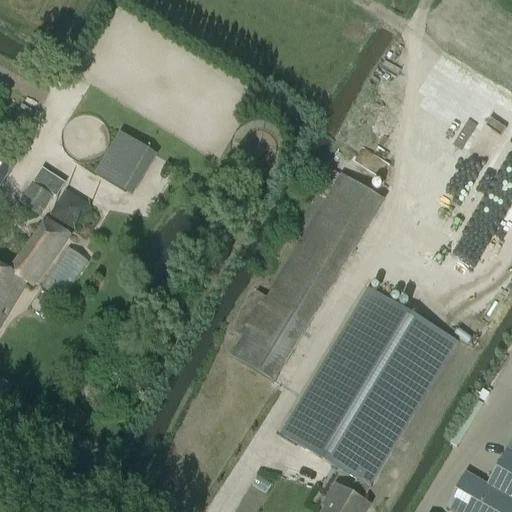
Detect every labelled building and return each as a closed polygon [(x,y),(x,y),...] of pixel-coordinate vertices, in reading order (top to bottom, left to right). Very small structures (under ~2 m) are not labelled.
[(85,86),(109,86),(109,49),(85,49),(85,86)] [(122,133),(97,174),(126,191),(150,150),(122,133)] [(0,187),(13,165),(0,157),(0,187)] [(244,339),(232,359),(274,384),(384,202),(342,177),(341,178),(332,172),(297,231),(306,236),(267,301),(257,294),(234,332),(244,339)] [(32,185),(20,204),(42,219),(55,199),(57,200),(66,186),(56,180),(47,194),(32,185)] [(68,191),(55,217),(79,229),(92,203),(68,191)] [(34,288),(71,236),(48,220),(11,272),(0,266),(0,328),(26,283),(34,288)] [(69,247),(42,287),(62,301),(89,261),(69,247)] [(362,503),(371,488),(373,489),(459,345),(372,293),(281,436),(357,481),(349,495),(338,489),(324,511),(366,511),(369,507),(362,503)] [(0,399),(2,400),(10,385),(0,379),(0,399)] [(483,392),(478,399),(484,403),(489,395),(483,392)] [(511,511),(511,445),(484,495),(462,483),(447,509),(452,511),(511,511)]
